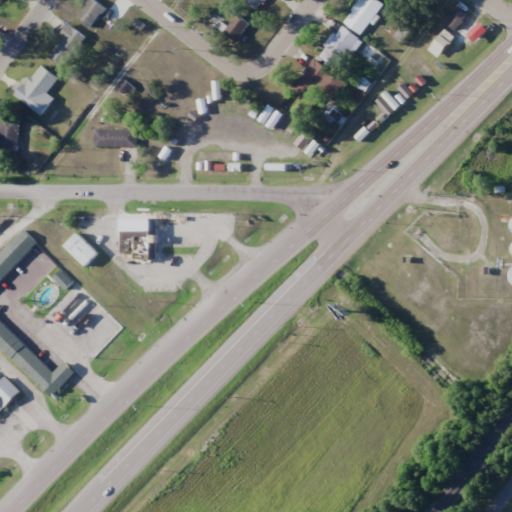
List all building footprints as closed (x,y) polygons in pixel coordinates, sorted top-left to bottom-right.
[(90,0),(77,17),(90,28),(107,9),(96,0),(90,0)] [(242,0),(256,11),(264,0),(242,0)] [(357,34),(384,8),(376,0),(363,0),(343,20),(357,34)] [(465,14),(455,8),(438,40),(448,46),(465,14)] [(250,25),(236,14),(223,32),(237,42),(250,25)] [(363,44),(343,24),(321,47),(341,67),(363,44)] [(86,38),(71,26),(49,54),(64,66),(86,38)] [(347,82),(315,59),(294,90),(313,103),(324,88),(336,96),(347,82)] [(58,78),(41,65),(16,96),(41,117),(55,100),(47,93),(58,78)] [(0,156),(19,157),(19,119),(0,118),(0,156)] [(138,130),(95,130),(95,147),(138,147),(138,130)] [(54,373),(0,320),(0,282),(39,242),(25,229),(0,254),(0,346),(53,397),(76,373),(65,362),(54,373)] [(124,232),(157,231),(157,253),(125,254),(124,232)] [(81,236),(101,256),(90,266),(71,247),(81,236)] [(6,377),(0,382),(0,413),(21,391),(6,377)]
